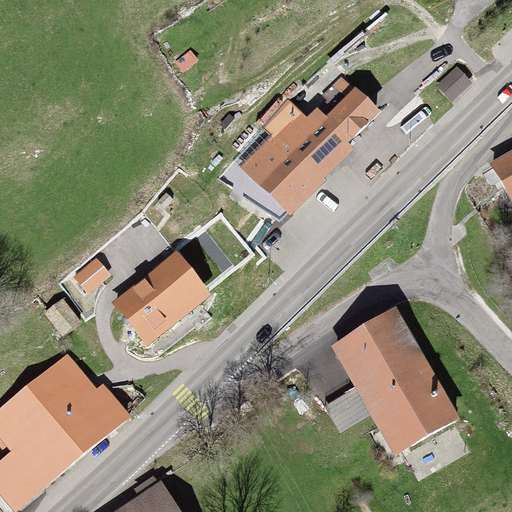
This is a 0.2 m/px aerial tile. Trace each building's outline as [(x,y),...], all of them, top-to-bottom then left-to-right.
[(473,84),(457,68),(437,88),(452,104),(473,84)] [(242,162),(293,212),(385,117),(359,93),(333,120),(324,112),(316,121),(298,104),(242,162)] [(511,148),(492,160),(511,194),(511,148)] [(179,255),(118,303),(149,343),(211,295),(179,255)] [(462,416),(402,310),(340,345),(401,451),(462,416)] [(0,473),(0,488),(19,511),(20,511),(130,424),(76,358),(0,419),(0,438),(17,460),(0,473)] [(137,511),(186,511),(176,492),(137,511)]
